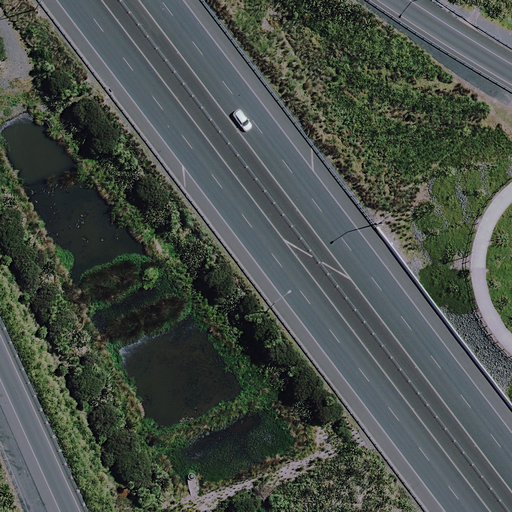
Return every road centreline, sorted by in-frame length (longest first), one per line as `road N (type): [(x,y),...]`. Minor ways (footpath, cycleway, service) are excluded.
road 1 (motorway): [(466,511),(78,0)]
road 2 (motorway): [(161,0),(511,465)]
road 3 (motorway): [(67,511),(0,359)]
road 4 (motorway): [(397,0),(511,74)]
